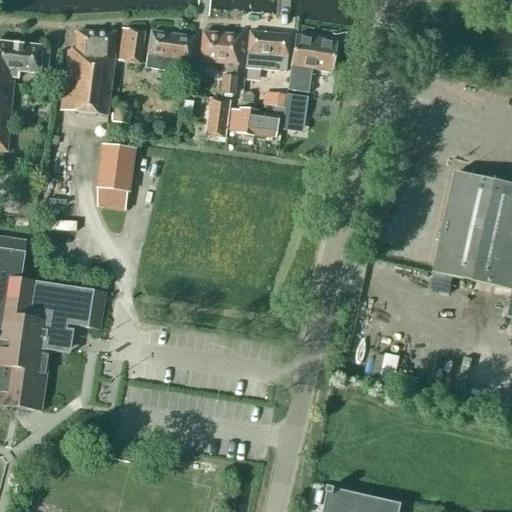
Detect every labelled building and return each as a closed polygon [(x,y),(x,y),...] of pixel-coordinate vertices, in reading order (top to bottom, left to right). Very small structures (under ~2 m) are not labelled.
[(116,62),(137,65),(142,33),(121,29),(116,62)] [(187,63),(191,39),(149,32),(143,69),(159,72),(159,71),(185,75),(187,63)] [(65,58),(58,111),(104,117),(111,62),(112,62),(112,34),(74,33),(74,51),(66,51),(65,58)] [(236,66),(239,36),(201,33),(199,63),(225,65),(224,77),(221,77),(220,94),(233,96),(235,79),(236,66)] [(245,69),(285,73),(288,36),(248,33),(245,69)] [(290,68),(330,74),(335,43),(295,37),(290,68)] [(0,43),(0,76),(11,78),(15,79),(16,72),(36,74),(39,48),(0,43)] [(0,152),(4,152),(11,78),(0,76),(0,152)] [(261,105),(282,109),(279,130),(297,133),(304,86),(286,83),(284,96),(263,93),(261,105)] [(242,95),(241,103),(252,104),(253,96),(242,95)] [(204,137),(223,140),(228,103),(209,100),(204,137)] [(111,122),(126,124),(129,107),(113,105),(111,122)] [(236,133),(236,134),(274,139),(277,115),(239,110),(238,112),(231,111),(228,132),(236,133)] [(125,193),(130,151),(100,147),(94,189),(125,193)] [(511,301),(508,320),(511,320),(511,186),(456,174),(433,273),(511,290),(511,301)] [(65,326),(98,331),(103,294),(18,281),(24,243),(0,239),(0,407),(39,414),(48,352),(61,354),(65,326)] [(387,355),(382,379),(395,381),(400,357),(387,355)]
